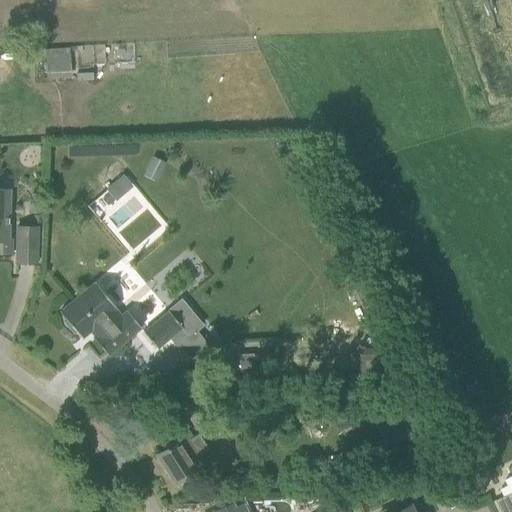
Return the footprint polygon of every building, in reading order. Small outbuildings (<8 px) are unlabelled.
[(43,48),(44,71),(68,71),(67,47),(43,48)] [(151,157),(144,171),(156,177),(163,163),(151,157)] [(120,172),(89,203),(110,223),(119,214),(124,219),(133,210),(122,199),(135,187),(120,172)] [(0,190),(0,252),(10,252),(10,238),(6,238),(7,217),(7,190),(0,190)] [(16,227),(16,245),(15,263),(36,264),(37,227),(16,227)] [(75,331),(81,338),(90,330),(95,337),(93,338),(107,355),(141,327),(126,310),(121,313),(94,282),(75,298),(59,311),(65,318),(63,320),(74,333),(75,331)] [(181,300),(143,331),(158,349),(169,339),(175,346),(198,344),(206,344),(194,331),(202,325),(181,300)] [(206,344),(198,344),(200,369),(216,368),(214,343),(206,344)] [(362,371),(404,369),(404,348),(362,349),(362,371)] [(154,405),(153,391),(130,392),(131,407),(154,405)] [(229,406),(242,413),(249,402),(236,394),(229,406)] [(322,421),(321,406),(299,408),(299,422),(322,421)] [(175,483),(191,472),(196,470),(192,464),(204,456),(203,453),(208,450),(198,434),(193,438),(180,418),(173,422),(157,433),(166,448),(156,454),(175,483)] [(462,460),(471,462),(473,449),(464,448),(462,460)] [(511,511),(511,476),(505,480),(508,485),(500,488),(504,495),(496,499),(502,511),(511,511)] [(249,511),(245,503),(237,507),(235,503),(216,511),(249,511)] [(417,511),(413,503),(399,509),(397,504),(380,511),(417,511)]
